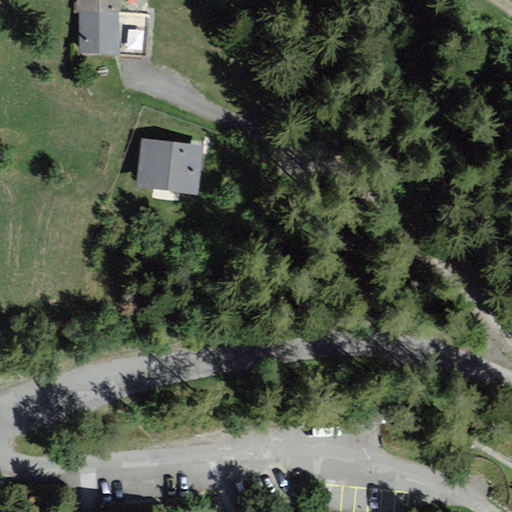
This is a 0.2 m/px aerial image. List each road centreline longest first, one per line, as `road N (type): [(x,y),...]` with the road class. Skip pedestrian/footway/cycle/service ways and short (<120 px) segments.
road 1 (unclassified): [(0,417),(125,379),(281,352),(389,349),(511,388)]
road 2 (residential): [(0,461),(44,466),(276,452),(380,464),(455,491),(483,511)]
